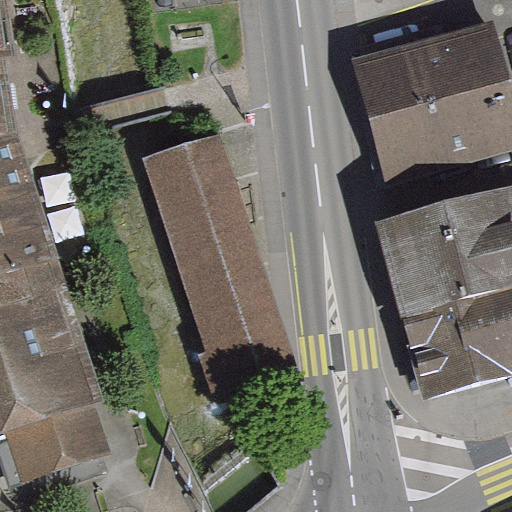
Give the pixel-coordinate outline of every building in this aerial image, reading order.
[(0,0),(0,459),(7,481),(112,450),(93,403),(100,402),(19,159),(8,80),(16,79),(6,0),(0,0)] [(351,70),(385,196),(511,161),(511,99),(494,32),(351,70)] [(214,407),(305,375),(224,142),(143,170),(210,362),(200,366),(214,407)] [(511,201),(375,240),(401,337),(473,320),(511,304),(511,201)] [(401,337),(423,410),(511,389),(511,304),(473,320),(401,337)]
